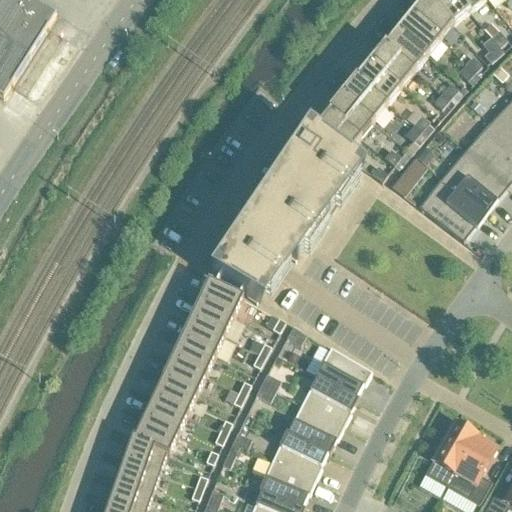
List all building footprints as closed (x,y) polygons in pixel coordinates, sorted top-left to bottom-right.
[(0,44),(6,48),(32,7),(34,3),(29,0),(2,0),(0,4),(0,44)] [(428,0),(428,1),(453,33),(470,19),(454,0),(431,0),(429,2),(428,0)] [(482,0),(454,0),(470,19),(487,6),(482,0)] [(428,1),(411,21),(442,46),(452,33),(453,34),(453,33),(428,1)] [(32,7),(6,48),(30,63),(56,22),(32,7)] [(411,21),(398,38),(428,62),(442,46),(411,21)] [(398,38),(384,54),(415,79),(428,62),(398,38)] [(491,45),(499,55),(507,48),(499,39),(491,45)] [(6,48),(0,57),(0,103),(4,105),(30,63),(6,48)] [(491,71),(503,60),(496,53),(484,63),(491,71)] [(384,54),(371,71),(401,96),(415,79),(384,54)] [(472,65),(465,72),(475,81),(482,74),(472,65)] [(371,71),(357,88),(387,113),(401,96),(371,71)] [(475,81),(465,72),(458,79),(468,88),(475,81)] [(357,88),(343,105),(374,130),(387,113),(357,88)] [(450,91),(442,101),(450,108),(458,98),(450,91)] [(450,108),(442,101),(433,110),(441,117),(450,108)] [(343,105),(330,122),(360,147),(374,130),(343,105)] [(511,107),(490,131),(511,151),(511,107)] [(360,147),(330,122),(316,139),(346,164),(360,147)] [(421,124),(413,133),(421,140),(429,131),(421,124)] [(511,151),(490,131),(465,158),(508,195),(511,190),(511,151)] [(421,140),(413,133),(405,143),(413,150),(421,140)] [(214,278),(211,284),(265,316),(269,311),(291,281),(311,253),(367,180),(310,137),(246,231),(237,244),(214,278)] [(425,172),(434,161),(426,154),(417,164),(425,172)] [(384,165),(394,174),(401,165),(391,157),(384,165)] [(465,158),(441,186),(487,224),(497,210),(496,209),(508,195),(465,158)] [(371,182),(382,190),(388,182),(378,174),(371,182)] [(412,192),(401,183),(392,195),(403,203),(412,192)] [(487,224),(441,186),(419,215),(463,250),(475,235),(478,237),(487,224)] [(243,306),(208,289),(199,310),(234,326),(243,306)] [(234,326),(199,310),(190,329),(224,345),(234,326)] [(286,330),(279,326),(273,337),(280,341),(286,330)] [(224,345),(190,329),(180,349),(215,365),(224,345)] [(300,353),(307,343),(293,335),(286,345),(300,353)] [(206,385),(215,365),(180,349),(171,368),(206,385)] [(264,351),(259,362),(266,366),(272,355),(264,351)] [(331,356),(315,384),(358,408),(359,407),(357,406),(372,380),(331,356)] [(266,366),(259,362),(253,372),(260,376),(266,366)] [(206,385),(171,368),(162,388),(197,404),(206,385)] [(275,399),(281,389),(267,381),(261,392),(275,399)] [(316,386),(301,413),(344,435),(358,408),(315,384),(315,385),(316,386)] [(197,404),(162,388),(153,407),(188,424),(197,404)] [(251,393),(244,389),(239,400),(246,403),(251,393)] [(270,410),(275,399),(261,392),(256,403),(270,410)] [(239,400),(233,411),(241,414),(246,404),(239,400)] [(188,424),(153,407),(144,427),(178,443),(188,424)] [(286,440),(330,462),(344,435),(301,413),(288,440),(286,440)] [(178,443),(144,427),(135,445),(132,444),(132,445),(169,463),(178,443)] [(232,431),(225,428),(220,439),(227,442),(232,431)] [(447,494),(476,443),(455,431),(425,482),(447,494)] [(227,442),(220,439),(215,450),(222,453),(227,442)] [(252,447),(237,440),(232,451),(240,455),(247,458),(252,447)] [(286,440),(272,469),(315,489),(328,462),(330,463),(330,462),(286,440)] [(477,443),(476,443),(447,494),(478,511),(479,511),(492,490),(481,484),(497,457),(476,445),(477,443)] [(169,463),(132,445),(124,469),(160,482),(167,463),(169,464),(169,463)] [(229,476),(240,455),(232,451),(222,473),(229,476)] [(211,458),(206,469),(213,473),(218,462),(211,458)] [(160,482),(124,469),(117,490),(153,502),(160,482)] [(272,469),(259,498),(291,511),(305,511),(315,489),(272,469)] [(203,497),(208,486),(200,483),(196,494),(203,497)] [(149,511),(153,502),(117,490),(110,510),(114,511),(149,511)] [(199,509),(203,497),(196,494),(191,506),(199,509)] [(511,511),(511,496),(510,500),(499,494),(488,511),(511,511)] [(207,511),(219,511),(224,501),(212,497),(206,511),(207,511)] [(260,500),(255,511),(291,511),(259,498),(259,499),(260,500)]
